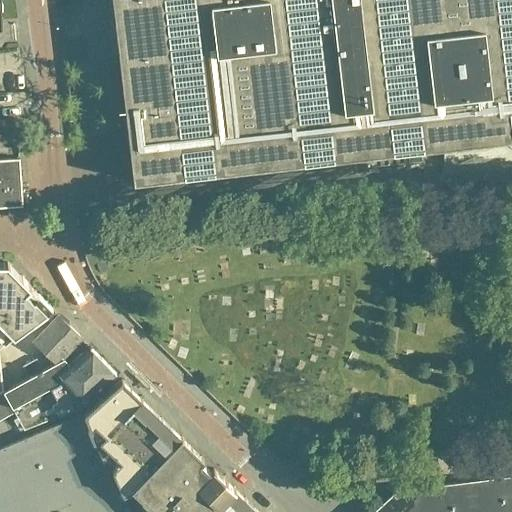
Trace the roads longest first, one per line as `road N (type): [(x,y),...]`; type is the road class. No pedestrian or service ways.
road 1 (unclassified): [(56,231),(66,275),(83,302),(292,511)]
road 2 (unclassified): [(56,231),(42,0)]
road 3 (residential): [(299,511),(346,481),(511,462)]
